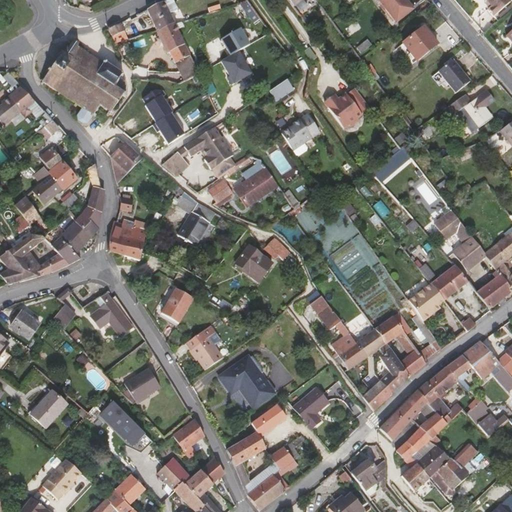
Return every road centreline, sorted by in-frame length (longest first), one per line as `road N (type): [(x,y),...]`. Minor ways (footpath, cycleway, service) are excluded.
road 1 (residential): [(271,511),(511,306)]
road 2 (residential): [(104,267),(216,446),(246,511)]
road 3 (residential): [(21,49),(30,82),(103,162),(112,194),(104,267)]
